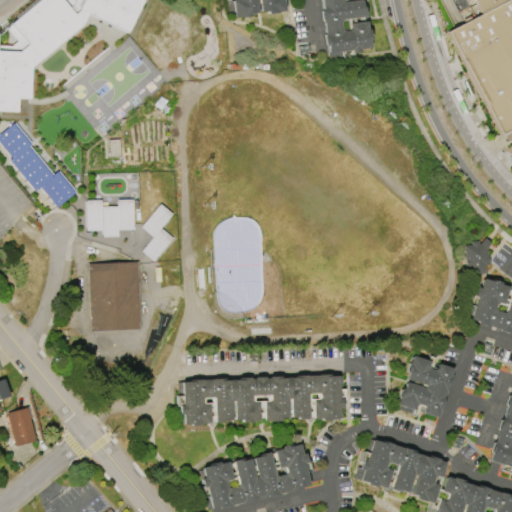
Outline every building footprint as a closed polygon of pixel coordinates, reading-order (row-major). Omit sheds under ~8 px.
[(0,45),(10,46),(16,41),(6,29),(10,25),(9,23),(36,0),(140,0),(125,32),(86,13),(80,25),(30,67),(28,99),(16,98),(15,112),(0,111),(0,45)] [(281,0),(283,11),(276,12),(266,14),(266,11),(258,12),(256,0),(254,0),(256,12),(249,13),(249,16),(239,17),(232,18),(232,13),(228,14),(226,2),(230,1),(230,0),(281,0)] [(321,10),(319,0),(340,0),(341,2),(353,0),(359,0),(361,8),(362,8),(363,16),(340,19),(339,21),(340,30),(341,31),(345,31),(347,29),(346,23),(365,21),(366,29),(367,29),(369,39),(367,40),(368,48),(358,49),(358,52),(349,53),(349,50),(339,51),(340,55),(327,57),(325,45),(323,45),(322,34),(321,21),(320,22),(318,11),(321,10)] [(506,0),(511,0),(511,1),(511,128),(500,135),(446,31),(453,27),(463,23),(480,14),(506,0)] [(506,0),(480,14),(472,0),(506,0)] [(0,145),(0,132),(11,123),(29,144),(26,146),(50,175),(55,171),(73,193),(55,207),(39,187),(33,191),(8,160),(10,158),(0,145)] [(84,200),(100,200),(100,206),(116,206),(116,199),(131,199),(132,229),(116,230),(116,236),(100,237),(100,230),(85,230),(84,200)] [(139,251),(151,237),(139,227),(159,204),(171,214),(159,228),(171,238),(151,261),(139,251)] [(485,248),(488,265),(483,265),(485,273),(470,275),(469,267),(465,268),(462,246),(469,245),(469,242),(476,241),(476,244),(479,244),(483,238),(489,243),(485,248)] [(139,329),(89,331),(86,264),(136,262),(139,329)] [(511,334),(510,334),(509,336),(476,325),(477,322),(469,320),(473,307),(468,305),(471,295),(473,296),(475,291),(471,289),(475,278),(511,289),(511,334)] [(435,418),(420,413),(422,408),(421,406),(416,404),(413,405),(412,410),(410,410),(409,413),(398,410),(399,406),(394,405),(397,398),(396,398),(399,388),(402,389),(404,382),(422,388),(423,385),(405,380),(407,373),(404,372),(407,362),(408,362),(410,356),(427,361),(426,366),(427,368),(431,370),(434,369),(435,364),(450,368),(448,375),(450,375),(446,387),(445,387),(441,400),(442,400),(439,412),(437,411),(435,418)] [(336,375),(337,398),(340,398),(341,408),(338,408),(338,418),(331,418),(332,420),(320,421),(320,419),(311,419),(311,401),(315,400),(317,399),(317,394),(315,392),(308,393),(306,395),(307,419),(296,419),(296,417),(289,418),(288,399),(286,399),(287,418),(279,418),(279,421),(271,421),(262,421),(262,403),(267,403),(268,401),(268,395),(249,395),(249,402),(251,403),(256,403),(257,421),(248,422),(240,423),(240,420),(232,420),(232,401),(229,401),(230,420),(223,420),(223,422),(213,423),(212,398),(210,397),(202,397),(200,399),(200,404),(202,405),(207,405),(208,423),(199,424),(199,425),(189,426),(189,424),(181,424),(181,414),(177,414),(177,406),(181,406),(180,395),(176,395),(176,382),(187,381),(187,380),(200,379),(200,380),(211,379),(223,378),(223,380),(237,379),(237,378),(248,377),(249,379),(253,379),(253,377),(263,377),(263,378),(267,378),(267,377),(279,376),(279,378),(293,377),(293,376),(305,375),(305,376),(316,375),(328,374),(328,376),(336,375)] [(511,472),(510,472),(510,474),(499,471),(501,467),(487,462),(489,454),(487,453),(498,419),(500,420),(504,408),(502,407),(511,376),(511,472)] [(0,398),(0,379),(1,379),(8,396),(0,398)] [(25,408),(34,441),(14,446),(5,413),(25,408)] [(371,440),(380,443),(380,441),(391,444),(390,445),(401,448),(401,447),(411,450),(411,452),(426,457),(426,455),(437,459),(437,460),(443,462),(439,478),(434,477),(432,476),(430,483),(431,484),(436,485),(431,503),(424,501),(423,502),(414,499),(415,496),(408,494),(414,475),(411,475),(406,493),(398,490),(398,492),(389,489),(396,466),(394,465),(387,463),(385,462),(383,468),(384,469),(389,470),(384,488),(375,485),(375,487),(365,484),(365,483),(353,479),(356,466),(359,467),(361,461),(364,461),(371,440)] [(298,444),(300,454),(304,453),(305,461),(308,460),(310,470),(306,472),(309,486),(300,488),(301,490),(266,498),(266,496),(254,499),(254,501),(220,509),(219,507),(211,509),(208,496),(203,497),(200,487),(202,487),(201,481),(197,482),(194,470),(241,458),(242,460),(258,456),(258,454),(298,444)] [(444,477),(450,479),(451,477),(461,480),(460,482),(475,486),(476,485),(487,488),(487,489),(497,493),(498,492),(508,495),(508,497),(511,498),(511,511),(491,511),(492,511),(491,509),(483,506),(481,508),(479,511),(461,511),(463,505),(461,504),(458,511),(432,511),(436,500),(441,501),(444,500),(445,495),(444,493),(439,491),(444,477)]
